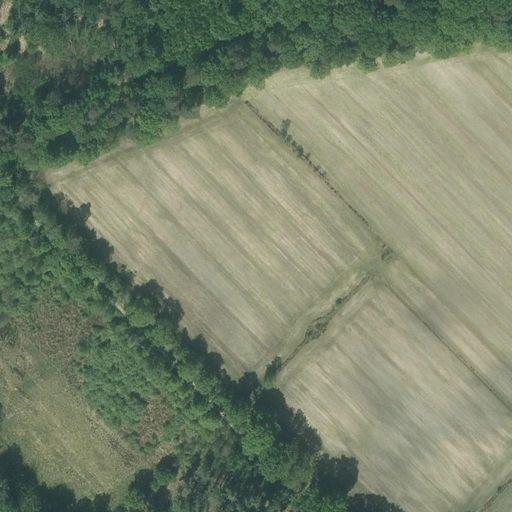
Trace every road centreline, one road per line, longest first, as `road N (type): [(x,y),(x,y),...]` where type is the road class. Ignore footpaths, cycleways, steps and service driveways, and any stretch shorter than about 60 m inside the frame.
road 1 (track): [(0,177),(335,511)]
road 2 (track): [(392,0),(253,25),(54,104),(0,115)]
